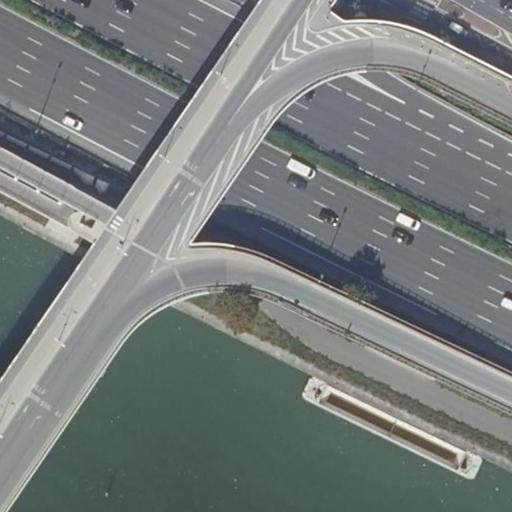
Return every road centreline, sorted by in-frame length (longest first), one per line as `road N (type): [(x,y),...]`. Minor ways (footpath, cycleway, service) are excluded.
road 1 (residential): [(0,133),(183,233),(314,334),(511,430)]
road 2 (motorway): [(0,48),(511,305)]
road 3 (motorway): [(85,331),(167,272),(256,265),(511,385)]
road 4 (motorway): [(511,199),(113,0)]
road 5 (motorway): [(511,175),(267,0)]
road 6 (secondary): [(242,98),(318,53),(373,43),(421,54),(511,102)]
road 7 (secondary): [(85,331),(242,98)]
road 8 (secondary): [(0,458),(85,331)]
